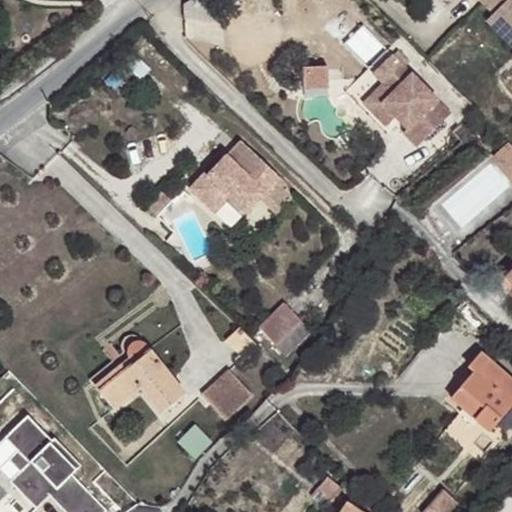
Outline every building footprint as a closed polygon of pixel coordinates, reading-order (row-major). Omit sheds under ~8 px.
[(228,17),(213,0),(196,0),(191,4),(191,16),(221,23),(225,21),(228,17)] [(511,0),(486,0),(480,6),(490,17),(482,24),(511,55),(511,0)] [(394,56),(375,75),(385,84),(394,94),(374,113),(388,127),(397,118),(408,130),(405,133),(419,147),(452,114),(394,56)] [(337,86),(335,66),(309,67),(310,88),(337,86)] [(134,80),(127,72),(117,80),(125,89),(134,80)] [(385,84),(365,104),(374,113),(394,94),(385,84)] [(471,136),(479,145),(498,128),(489,119),(471,136)] [(489,164),(511,189),(511,150),(509,147),(489,164)] [(225,198),(231,205),(248,224),(262,210),(284,190),(248,150),(212,182),(209,179),(193,194),(210,213),(225,198)] [(294,212),(289,195),(284,190),(262,210),(277,227),(294,212)] [(174,205),(165,195),(149,210),(158,219),(174,205)] [(216,219),(231,205),(225,198),(210,213),(216,219)] [(511,262),(501,274),(511,285),(511,262)] [(276,346),(301,321),(284,304),(259,328),(276,346)] [(314,334),(301,321),(276,346),(289,358),(314,334)] [(244,352),(229,335),(217,346),(232,363),(244,352)] [(182,398),(135,342),(133,341),(127,340),(122,343),(119,348),(120,354),(118,356),(107,343),(99,349),(111,364),(90,382),(114,411),(139,390),(160,416),(182,398)] [(511,381),(481,354),(468,368),(475,373),(452,399),(489,430),(511,404),(511,381)] [(260,394),(236,369),(209,394),(233,420),(260,394)] [(28,419),(24,424),(49,449),(53,444),(28,419)] [(24,424),(6,442),(19,455),(10,464),(22,476),(12,486),(37,511),(39,511),(52,500),(74,477),(83,468),(56,442),(53,444),(49,449),(24,424)] [(185,441),(202,459),(219,441),(202,424),(185,441)] [(0,448),(0,473),(12,486),(22,476),(10,464),(19,455),(6,442),(0,448)] [(343,488),(329,476),(314,493),(328,506),(343,488)] [(64,511),(68,511),(88,492),(74,477),(52,500),(64,511)] [(107,511),(88,492),(68,511),(107,511)] [(426,511),(458,511),(461,509),(442,494),(426,511)] [(341,511),(361,511),(347,503),(341,511)]
